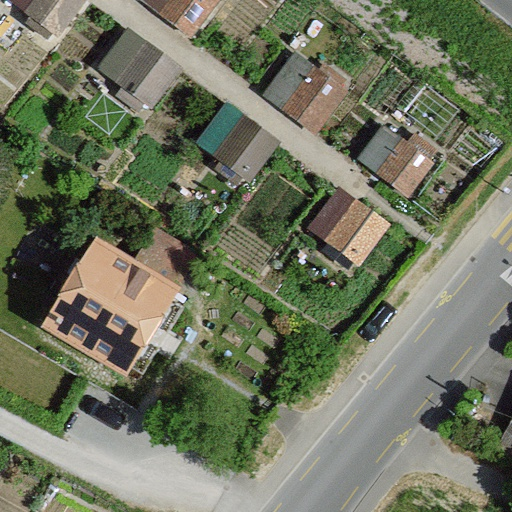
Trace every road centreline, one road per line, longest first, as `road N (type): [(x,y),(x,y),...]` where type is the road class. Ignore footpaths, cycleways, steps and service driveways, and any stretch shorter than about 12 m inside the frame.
road 1 (tertiary): [(314,511),(511,265)]
road 2 (track): [(511,489),(380,429)]
